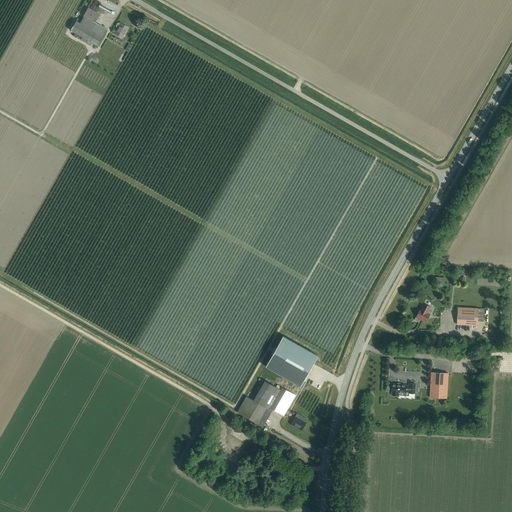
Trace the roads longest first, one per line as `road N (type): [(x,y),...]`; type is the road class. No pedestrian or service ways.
road 1 (tertiary): [(322,511),(344,381),(447,178)]
road 2 (unclassified): [(447,178),(135,0)]
road 3 (tertiary): [(447,178),(511,65)]
